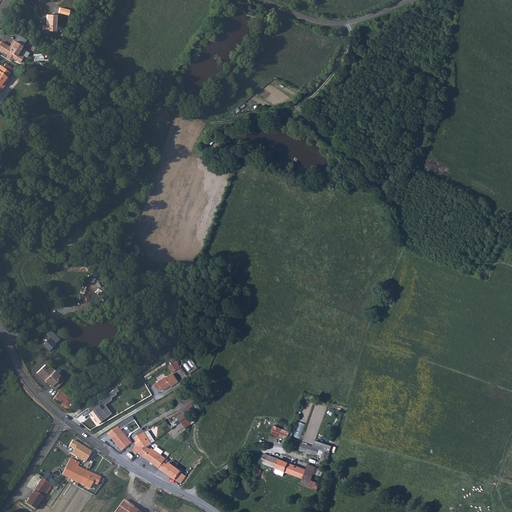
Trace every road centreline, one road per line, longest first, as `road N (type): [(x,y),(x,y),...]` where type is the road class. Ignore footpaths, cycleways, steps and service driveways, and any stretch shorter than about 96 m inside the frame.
road 1 (tertiary): [(63,418),(214,511)]
road 2 (unclassified): [(259,0),(321,24),(409,0)]
